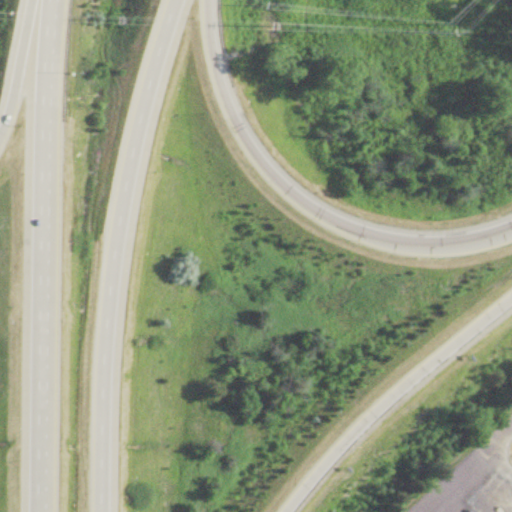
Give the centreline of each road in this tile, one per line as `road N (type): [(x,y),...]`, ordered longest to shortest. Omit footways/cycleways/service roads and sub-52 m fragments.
road 1 (motorway): [(92,511),(106,241),(163,0)]
road 2 (motorway): [(37,0),(30,511)]
road 3 (motorway): [(511,227),(419,247),(308,211),(248,155),(224,117),(197,0)]
road 4 (motorway): [(279,511),(361,418),(511,292)]
